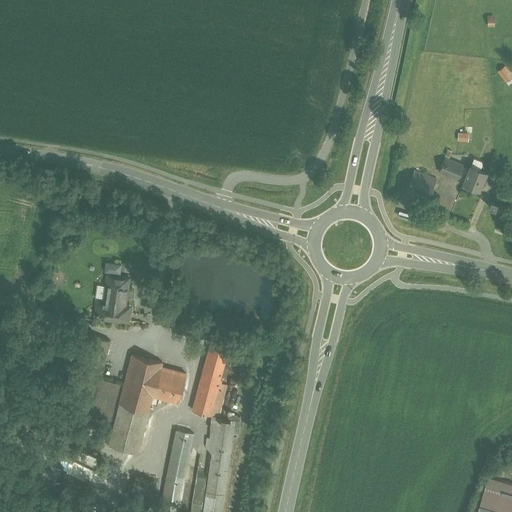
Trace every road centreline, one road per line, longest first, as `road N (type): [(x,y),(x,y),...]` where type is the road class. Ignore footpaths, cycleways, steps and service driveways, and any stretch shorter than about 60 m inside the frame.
road 1 (track): [(0,322),(28,334),(57,404),(93,448),(122,466),(145,470),(157,418),(211,432)]
road 2 (unclassified): [(220,206),(232,180),(301,178),(322,158),(365,0)]
road 3 (track): [(182,425),(194,376),(171,348),(87,328),(9,325)]
road 4 (secondary): [(220,206),(109,170),(0,150)]
road 5 (primary): [(286,511),(320,360)]
road 6 (primary): [(370,125),(399,0)]
